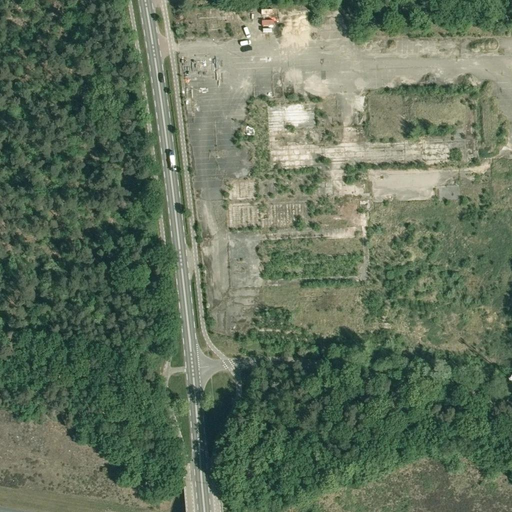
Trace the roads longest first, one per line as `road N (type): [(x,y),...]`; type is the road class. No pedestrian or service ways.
road 1 (secondary): [(192,369),(144,0)]
road 2 (unclassified): [(192,369),(298,364),(511,407)]
road 3 (secondary): [(202,511),(192,369)]
